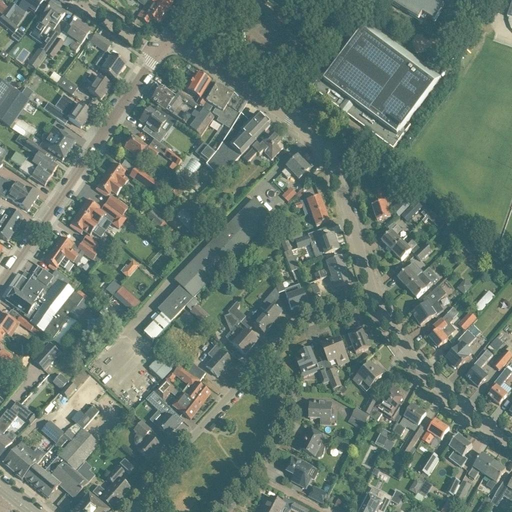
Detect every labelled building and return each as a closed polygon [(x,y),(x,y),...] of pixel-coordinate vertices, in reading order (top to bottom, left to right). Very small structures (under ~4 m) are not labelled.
[(11,5),(2,17),(15,28),(29,8),(35,13),(44,1),(42,0),(24,0),(18,10),(11,5)] [(154,5),(166,13),(174,2),(170,0),(147,0),(148,0),(154,5)] [(391,0),(389,3),(419,20),(422,15),(435,22),(443,7),(448,10),(454,0),(391,0)] [(494,17),(500,10),(503,0),(496,0),(493,5),(487,12),(494,17)] [(166,13),(154,5),(149,2),(138,18),(147,25),(151,20),(158,25),(166,13)] [(47,27),(53,32),(64,15),(51,6),(43,17),(39,15),(29,29),(40,36),(47,27)] [(15,28),(2,17),(0,19),(0,24),(13,35),(10,38),(18,44),(25,35),(15,28)] [(76,53),(90,33),(77,24),(68,36),(75,41),(70,48),(76,53)] [(413,116),(441,78),(430,70),(376,30),(373,27),(368,24),(360,34),(338,64),(335,68),(332,71),(328,68),(330,65),(311,89),(312,89),(340,110),(336,114),(344,120),(347,115),(381,145),(391,152),(393,149),(393,150),(399,142),(406,133),(405,133),(410,126),(407,124),(413,116)] [(39,50),(46,55),(57,39),(50,35),(39,50)] [(111,46),(96,35),(91,43),(106,53),(111,46)] [(52,59),(63,44),(57,40),(46,56),(52,59)] [(102,71),(115,81),(125,66),(112,57),(106,65),(100,60),(95,67),(102,71)] [(258,66),(263,70),(267,65),(262,62),(258,66)] [(89,93),(92,95),(100,101),(111,87),(99,79),(92,74),(87,81),(94,85),(89,93)] [(179,92),(178,93),(202,110),(205,103),(215,87),(210,83),(210,82),(197,74),(186,91),(198,99),(196,104),(179,92)] [(62,79),(57,86),(71,97),(77,89),(62,79)] [(0,82),(0,121),(10,128),(28,101),(27,100),(20,95),(0,82)] [(240,115),(247,104),(216,86),(215,87),(205,103),(202,110),(208,115),(212,107),(215,109),(212,115),(218,119),(216,122),(230,131),(240,115)] [(25,87),(20,95),(27,100),(33,93),(25,87)] [(208,115),(202,110),(178,93),(175,97),(161,87),(150,102),(185,127),(186,126),(201,137),(213,119),(208,115)] [(81,129),(91,115),(79,106),(78,106),(70,100),(62,112),(65,115),(63,117),(69,120),(68,120),(81,129)] [(59,122),(63,117),(65,115),(62,112),(49,103),(43,111),(59,122)] [(161,130),(166,122),(165,121),(168,117),(160,111),(157,115),(149,110),(139,123),(154,133),(150,138),(159,145),(167,134),(161,130)] [(250,147),(269,127),(267,125),(269,122),(262,115),(259,118),(256,115),(249,123),(240,115),(230,131),(215,154),(207,164),(206,166),(220,179),(240,158),(250,147)] [(62,163),(75,143),(52,128),(47,136),(46,135),(45,135),(44,136),(43,136),(43,137),(42,138),(41,138),(41,139),(41,140),(41,141),(42,142),(42,143),(41,144),(43,146),(41,149),(48,154),(62,163)] [(255,152),(250,147),(240,158),(247,164),(256,155),(259,157),(263,153),(271,161),(282,149),(283,146),(271,135),(255,152)] [(23,147),(28,141),(22,136),(17,141),(23,147)] [(157,154),(148,148),(148,149),(132,138),(125,149),(138,158),(135,162),(143,167),(150,158),(153,160),(157,154)] [(37,157),(32,164),(51,177),(58,167),(45,159),(48,154),(41,149),(29,140),(24,148),(37,157)] [(207,164),(215,154),(205,146),(202,150),(204,152),(199,158),(207,164)] [(163,157),(172,164),(168,169),(173,173),(181,162),(167,151),(163,157)] [(51,177),(32,164),(32,165),(38,169),(37,169),(25,162),(26,161),(15,154),(10,161),(20,168),(19,170),(45,187),(51,177)] [(297,158),(289,164),(286,168),(287,169),(281,174),(287,180),(293,175),(298,180),(309,170),(297,158)] [(115,163),(105,177),(122,189),(122,188),(123,189),(128,182),(122,177),(126,171),(115,163)] [(135,169),(130,177),(153,193),(159,185),(135,169)] [(122,189),(105,177),(97,188),(96,191),(107,199),(111,192),(117,196),(122,189)] [(0,196),(6,201),(7,199),(28,212),(38,197),(17,182),(15,184),(9,180),(0,193),(0,196)] [(296,181),(283,194),(289,200),(302,187),(296,181)] [(386,202),(383,194),(376,196),(378,204),(372,206),(377,222),(391,217),(386,202)] [(405,196),(392,210),(399,217),(413,204),(405,196)] [(112,197),(106,205),(121,217),(122,217),(128,209),(112,197)] [(307,202),(311,214),(324,210),(319,197),(307,202)] [(179,288),(157,311),(170,324),(272,219),(254,200),(174,282),(179,288)] [(101,212),(98,210),(100,208),(94,203),(92,205),(87,202),(79,214),(97,227),(97,226),(96,226),(104,214),(116,224),(121,217),(106,205),(101,212)] [(207,214),(195,202),(189,209),(200,220),(210,230),(215,224),(206,215),(207,214)] [(411,208),(402,217),(408,223),(422,209),(416,203),(411,208)] [(0,238),(7,243),(23,219),(9,210),(1,223),(0,222),(0,238)] [(153,210),(147,218),(160,228),(166,220),(153,210)] [(185,210),(179,217),(191,228),(197,222),(185,210)] [(324,210),(311,214),(316,227),(328,223),(324,210)] [(432,212),(427,218),(434,224),(439,218),(432,212)] [(97,227),(79,214),(71,225),(70,227),(81,235),(83,232),(90,237),(97,227)] [(171,218),(166,222),(172,228),(172,227),(176,230),(178,227),(176,224),(177,223),(171,218)] [(382,242),(392,252),(401,242),(396,237),(401,231),(397,227),(392,232),(382,242)] [(450,227),(443,233),(447,236),(453,230),(450,227)] [(300,232),(291,235),(293,241),(302,237),(300,232)] [(311,245),(315,259),(324,255),(324,256),(338,251),(333,236),(319,241),(319,242),(311,245)] [(79,258),(82,253),(78,250),(79,248),(74,245),(63,237),(53,251),(69,262),(74,265),(79,258)] [(86,237),(82,243),(93,251),(98,244),(86,237)] [(308,237),(295,242),(298,250),(311,245),(308,237)] [(464,239),(459,244),(463,249),(468,244),(464,239)] [(291,273),(298,270),(291,251),(287,242),(281,244),(284,254),(291,273)] [(401,242),(392,252),(402,262),(411,252),(417,246),(412,242),(407,247),(401,242)] [(79,248),(78,250),(82,253),(98,264),(103,257),(93,251),(82,243),(79,248)] [(421,262),(432,252),(427,247),(417,256),(421,262)] [(69,262),(53,251),(45,262),(50,265),(48,267),(55,272),(59,266),(63,269),(68,262),(69,262)] [(341,258),(326,263),(331,276),(346,271),(341,258)] [(127,279),(138,267),(132,262),(127,268),(126,267),(120,273),(127,279)] [(496,264),(492,269),(500,274),(503,269),(496,264)] [(398,279),(408,289),(423,275),(414,265),(408,270),(408,269),(398,279)] [(14,289),(5,302),(25,315),(23,318),(29,322),(28,323),(30,325),(33,327),(52,341),(70,317),(76,322),(88,305),(83,301),(83,300),(73,294),(74,293),(38,267),(27,280),(28,281),(20,293),(14,289)] [(430,269),(423,275),(408,289),(417,300),(427,290),(439,279),(430,269)] [(331,276),(330,277),(332,280),(335,290),(350,284),(346,271),(331,276)] [(320,272),(314,275),(316,282),(323,279),(320,272)] [(57,273),(53,278),(69,289),(72,284),(57,273)] [(270,279),(263,282),(269,298),(277,295),(270,279)] [(325,286),(323,279),(316,282),(319,289),(325,286)] [(467,280),(458,288),(464,294),(473,286),(467,280)] [(473,289),(478,294),(487,285),(483,281),(473,289)] [(112,296),(120,288),(114,283),(106,291),(112,296)] [(285,292),(287,297),(286,298),(291,310),(306,304),(302,292),(301,292),(299,286),(284,291),(281,283),(275,286),(278,295),(285,292)] [(316,284),(310,286),(314,296),(319,294),(316,284)] [(444,312),(438,303),(446,295),(439,287),(419,305),(422,308),(413,314),(421,326),(436,316),(444,312)] [(122,288),(114,297),(132,313),(140,304),(122,288)] [(475,307),(481,313),(496,297),(490,291),(475,307)] [(261,306),(256,311),(263,318),(272,325),(281,314),(272,306),(271,306),(265,301),(261,306)] [(245,318),(237,311),(238,309),(238,305),(236,303),(227,313),(230,315),(240,324),(245,318)] [(189,313),(201,324),(208,317),(196,306),(189,313)] [(186,311),(174,323),(181,330),(192,318),(186,311)] [(263,318),(256,311),(256,312),(252,317),(252,316),(247,321),(253,327),(263,336),(272,325),(263,318)] [(3,313),(0,317),(0,331),(11,339),(19,325),(29,333),(30,332),(33,327),(30,325),(28,323),(20,317),(17,322),(3,313)] [(477,319),(470,313),(458,327),(465,333),(477,319)] [(240,324),(230,315),(223,318),(230,333),(225,339),(233,345),(232,345),(244,356),(256,343),(244,332),(237,326),(240,324)] [(437,332),(429,338),(433,343),(432,344),(436,349),(437,348),(438,349),(446,343),(448,341),(447,339),(456,332),(450,325),(454,321),(448,315),(442,321),(434,328),(437,332)] [(102,320),(82,322),(84,340),(103,338),(102,320)] [(344,337),(348,347),(349,349),(354,348),(357,355),(372,349),(364,329),(353,334),(354,336),(350,338),(349,335),(344,337)] [(0,342),(5,335),(10,339),(11,339),(0,331),(0,342)] [(458,370),(467,360),(472,355),(466,349),(476,340),(468,332),(451,349),(454,352),(447,359),(458,370)] [(491,345),(496,350),(507,340),(502,335),(491,345)] [(322,345),(326,354),(330,364),(338,361),(340,366),(349,363),(340,340),(333,343),(332,341),(322,345)] [(32,362),(44,373),(60,355),(48,344),(32,362)] [(232,363),(225,356),(216,347),(208,356),(212,360),(206,367),(218,378),(232,363)] [(330,383),(327,374),(324,368),(320,370),(312,349),(300,354),(302,360),(296,362),(303,379),(319,373),(324,385),(330,383)] [(0,352),(0,359),(10,367),(13,363),(10,361),(13,357),(2,350),(0,352)] [(511,357),(511,356),(506,351),(492,367),(499,372),(511,357)] [(492,357),(487,352),(473,368),(475,370),(467,378),(478,388),(488,378),(480,370),(492,357)] [(161,356),(149,369),(162,381),(174,368),(161,356)] [(205,375),(192,365),(187,373),(199,382),(200,382),(205,375)] [(358,377),(354,381),(359,387),(360,386),(364,383),(371,390),(378,383),(385,376),(378,368),(376,370),(370,365),(363,372),(358,377)] [(197,385),(199,382),(187,373),(179,367),(173,375),(176,377),(187,387),(182,394),(188,399),(200,409),(210,395),(197,385)] [(500,406),(508,396),(499,389),(511,374),(507,370),(490,390),(492,392),(488,397),(500,406)] [(342,387),(335,371),(327,374),(330,383),(334,390),(342,387)] [(165,380),(171,386),(175,382),(173,380),(176,377),(173,375),(171,373),(165,380)] [(68,383),(60,375),(52,384),(61,391),(68,383)] [(171,386),(165,380),(153,393),(162,402),(175,389),(171,386)] [(61,394),(67,399),(76,389),(70,384),(61,394)] [(376,406),(370,417),(378,422),(385,412),(391,417),(402,400),(396,396),(399,391),(393,388),(384,401),(382,400),(378,407),(376,406)] [(174,414),(152,394),(145,401),(163,417),(155,427),(167,437),(177,426),(170,419),(174,414)] [(188,399),(182,394),(173,405),(179,409),(177,411),(190,421),(200,409),(188,399)] [(363,413),(370,417),(376,406),(377,404),(370,400),(363,413)] [(51,412),(59,404),(55,401),(48,409),(51,412)] [(12,443),(16,437),(10,432),(5,438),(3,436),(16,419),(15,418),(18,414),(31,424),(35,418),(16,403),(9,412),(7,411),(0,419),(0,456),(12,443)] [(321,426),(329,426),(329,420),(331,420),(331,405),(310,404),(310,420),(321,421),(321,426)] [(412,406),(407,415),(399,426),(397,425),(393,434),(401,438),(405,430),(406,428),(415,433),(426,415),(412,406)] [(84,417),(76,426),(82,431),(99,414),(92,408),(84,417)] [(362,431),(370,417),(363,413),(356,409),(348,424),(362,431)] [(76,426),(84,417),(79,412),(71,421),(76,426)] [(435,421),(430,430),(428,433),(423,440),(429,444),(434,437),(442,442),(449,430),(435,421)] [(56,445),(62,437),(63,435),(50,423),(42,431),(56,445)] [(136,449),(137,450),(137,451),(148,461),(160,447),(146,435),(150,431),(141,423),(134,432),(137,434),(134,439),(134,445),(136,449)] [(300,450),(315,458),(318,459),(319,459),(321,459),(322,458),(323,457),(326,445),(322,444),(325,439),(308,430),(305,436),(307,437),(300,450)] [(375,446),(384,450),(392,435),(383,430),(375,446)] [(82,493),(88,485),(87,484),(76,474),(75,473),(99,447),(83,432),(59,459),(65,464),(52,478),(60,485),(60,486),(75,500),(82,493)] [(413,435),(400,455),(409,461),(416,451),(413,449),(419,439),(413,435)] [(17,447),(22,441),(18,437),(13,443),(17,447)] [(463,458),(472,447),(458,437),(450,448),(455,452),(450,459),(461,468),(467,461),(463,458)] [(333,446),(346,452),(350,454),(353,448),(336,440),(333,446)] [(21,443),(2,464),(21,481),(46,455),(39,449),(36,449),(33,453),(21,443)] [(420,474),(428,478),(439,459),(432,455),(423,468),(424,468),(420,474)] [(487,477),(495,464),(482,455),(474,468),(475,469),(469,477),(475,481),(480,472),(487,477)] [(52,478),(51,477),(63,463),(57,458),(44,473),(37,468),(25,480),(48,499),(60,486),(60,485),(52,478)] [(293,458),(286,472),(297,478),(294,483),(293,482),(292,482),(306,490),(316,470),(293,458)] [(113,485),(109,490),(121,500),(130,489),(119,479),(124,473),(123,473),(125,471),(129,474),(134,468),(124,460),(119,466),(120,466),(118,468),(117,467),(107,480),(113,485)] [(495,464),(487,477),(491,480),(487,486),(492,490),(497,484),(506,471),(495,464)] [(76,474),(87,484),(93,478),(82,467),(76,474)] [(511,477),(509,475),(497,493),(503,497),(511,502),(511,477)] [(410,491),(418,495),(423,482),(416,479),(410,491)] [(453,496),(460,483),(453,480),(447,493),(453,496)] [(454,499),(462,503),(470,486),(463,482),(454,499)] [(121,500),(109,490),(106,494),(98,487),(92,493),(112,510),(121,500)] [(309,498),(322,504),(327,495),(314,488),(309,498)] [(369,496),(360,511),(385,511),(391,502),(393,498),(380,492),(373,488),(369,496)] [(422,488),(418,494),(426,498),(429,492),(422,488)] [(393,498),(391,502),(397,505),(399,506),(405,496),(396,492),(393,498)] [(106,511),(82,493),(75,500),(82,505),(75,511),(106,511)] [(261,511),(281,511),(285,506),(271,498),(266,508),(264,507),(261,511)] [(486,511),(492,501),(487,498),(479,511),(486,511)] [(339,500),(335,506),(343,510),(347,504),(339,500)]
